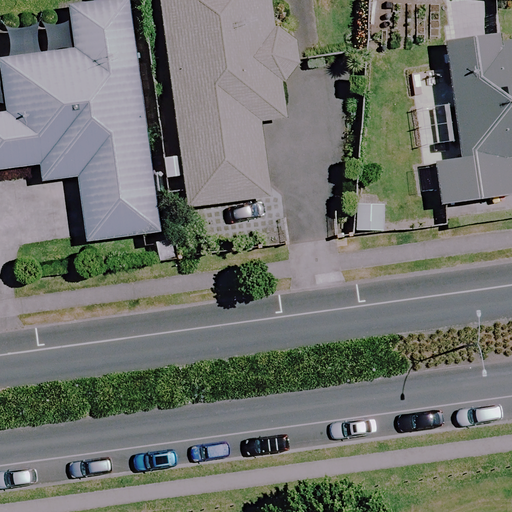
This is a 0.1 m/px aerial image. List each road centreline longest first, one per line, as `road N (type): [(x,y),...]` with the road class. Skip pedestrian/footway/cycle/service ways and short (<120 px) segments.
road 1 (secondary): [(0,372),(511,301)]
road 2 (secondary): [(511,383),(0,452)]
